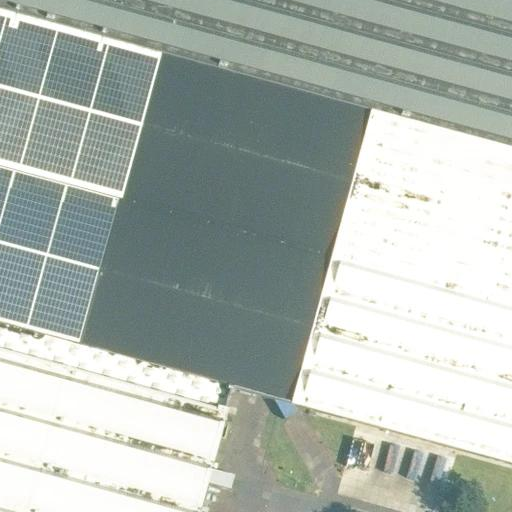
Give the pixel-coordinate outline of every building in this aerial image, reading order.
[(511,0),(0,0),(0,12),(160,58),(363,112),(284,403),(294,406),(511,465),(511,0)] [(0,12),(0,169),(120,203),(160,58),(0,12)] [(0,169),(0,326),(231,389),(284,403),(363,112),(160,58),(120,203),(0,169)] [(0,326),(0,353),(224,413),(231,389),(0,326)] [(0,511),(198,511),(226,413),(224,413),(0,353),(0,511)]
